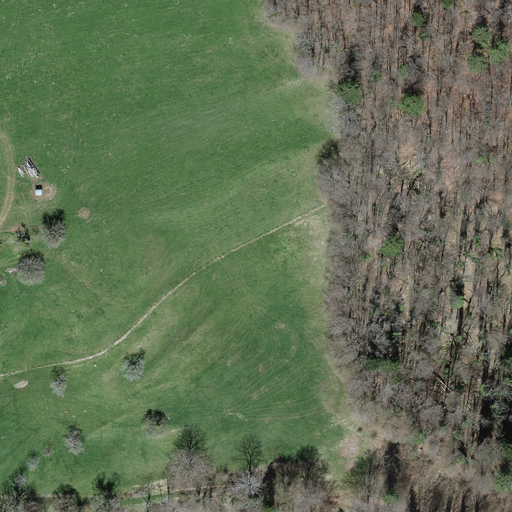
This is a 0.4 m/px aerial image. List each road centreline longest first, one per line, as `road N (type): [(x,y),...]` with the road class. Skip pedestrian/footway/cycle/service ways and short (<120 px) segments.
road 1 (track): [(0,509),(130,503),(245,476),(279,480),(334,511)]
road 2 (track): [(408,511),(450,444),(479,369),(511,340)]
